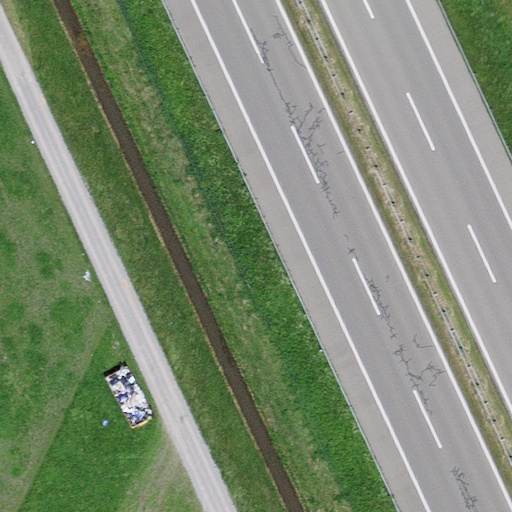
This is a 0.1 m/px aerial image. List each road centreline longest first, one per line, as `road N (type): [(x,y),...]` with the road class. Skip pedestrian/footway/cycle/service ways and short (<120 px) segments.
road 1 (motorway): [(235,0),(471,511)]
road 2 (track): [(219,511),(0,35)]
road 3 (motorway): [(511,314),(365,0)]
